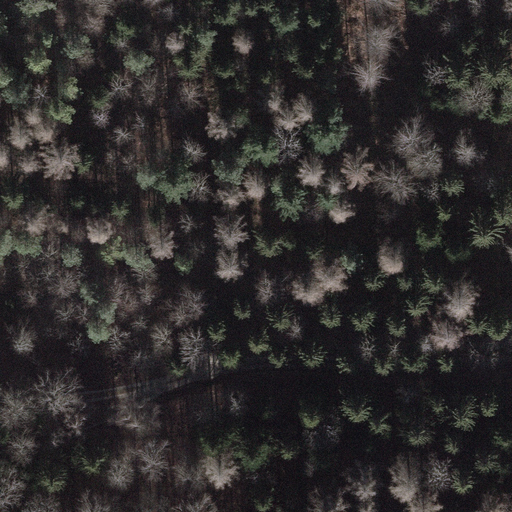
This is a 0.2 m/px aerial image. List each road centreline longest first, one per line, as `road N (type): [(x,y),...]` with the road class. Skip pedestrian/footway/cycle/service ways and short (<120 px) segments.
road 1 (track): [(0,397),(162,388),(237,360),(511,358)]
road 2 (track): [(162,388),(0,451)]
